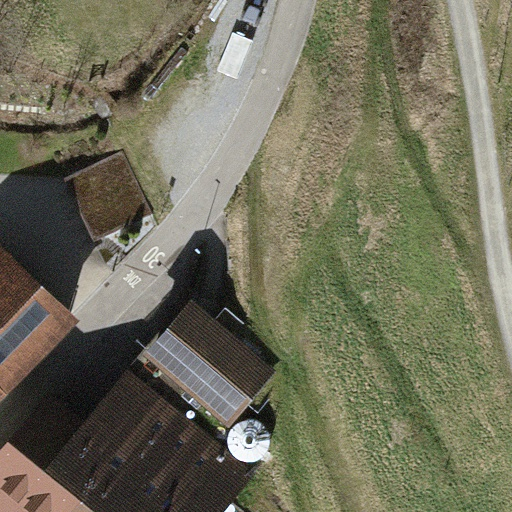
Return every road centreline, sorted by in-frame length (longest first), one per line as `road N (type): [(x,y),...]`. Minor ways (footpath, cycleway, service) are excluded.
road 1 (residential): [(298,0),(284,54),(245,140),(203,204),(0,425)]
road 2 (track): [(511,309),(460,0)]
